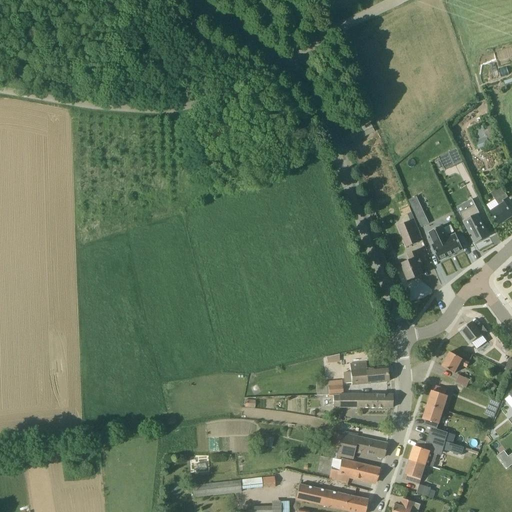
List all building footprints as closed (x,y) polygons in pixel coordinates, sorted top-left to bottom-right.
[(490,146),(487,138),(475,142),(478,150),(483,148),(484,149),(490,146)] [(454,166),(463,162),(457,149),(448,153),(454,165),(454,166)] [(511,216),(511,213),(504,202),(503,201),(508,198),(501,186),(491,193),(499,206),(490,211),(500,225),(511,216)] [(475,243),(489,236),(478,215),(480,214),(476,206),(460,214),(464,222),(475,243)] [(423,210),(415,214),(421,227),(429,224),(423,210)] [(412,221),(419,240),(422,239),(415,220),(412,221)] [(398,226),(406,248),(420,243),(419,240),(412,221),(410,221),(398,226)] [(440,262),(464,250),(456,235),(448,238),(443,227),(430,233),(435,245),(432,246),(440,262)] [(423,266),(422,264),(417,251),(408,254),(411,261),(402,265),(408,281),(423,275),(420,267),(423,266)] [(472,343),(487,331),(483,327),(479,330),(472,322),(462,330),(472,343)] [(469,363),(459,357),(450,352),(442,367),(455,374),(460,365),(467,368),(469,363)] [(387,367),(367,369),(366,362),(349,363),(350,372),(343,373),(344,384),(351,383),(352,386),(388,382),(387,367)] [(456,383),(467,388),(470,380),(459,375),(456,383)] [(486,386),(492,393),(497,387),(491,381),(486,386)] [(328,386),(328,382),(316,383),(316,387),(316,395),(329,395),(328,386)] [(342,385),(328,386),(329,395),(333,395),(343,394),(342,385)] [(444,395),(446,390),(436,387),(434,392),(432,392),(428,405),(444,410),(448,397),(444,395)] [(392,395),(382,395),(343,394),(333,395),(333,408),(392,408),(392,395)] [(494,418),(500,403),(491,399),(485,414),(494,418)] [(437,430),(444,410),(428,405),(423,419),(425,420),(424,425),(437,430),(434,438),(450,444),(450,443),(453,435),(437,430)] [(386,444),(377,442),(342,433),(341,437),(333,435),(330,447),(332,448),(330,458),(336,459),(336,457),(352,460),(355,451),(383,458),(386,444)] [(434,438),(431,446),(432,446),(443,450),(476,460),(478,453),(450,443),(450,444),(434,438)] [(430,452),(432,446),(431,446),(418,442),(416,447),(414,447),(410,460),(426,466),(426,465),(433,468),(434,464),(438,454),(430,452)] [(511,454),(508,457),(502,462),(507,468),(511,465),(511,464),(511,454)] [(379,469),(369,466),(341,459),(340,461),(334,459),(331,467),(333,467),(329,479),(345,484),(345,485),(347,485),(350,476),(374,483),(379,469)] [(407,475),(406,481),(419,485),(421,479),(421,480),(426,466),(410,460),(405,474),(407,475)] [(240,481),(193,486),(194,498),(241,493),(241,490),(262,487),(263,489),(275,488),(274,476),(240,480),(240,481)] [(171,495),(172,495),(177,487),(172,484),(167,491),(171,495)] [(364,511),(368,500),(358,498),(299,484),(296,499),(349,511),(364,511)] [(420,485),(417,493),(433,499),(436,492),(431,490),(432,489),(420,485)] [(418,511),(421,505),(408,500),(403,499),(401,506),(396,505),(393,511),(418,511)]
